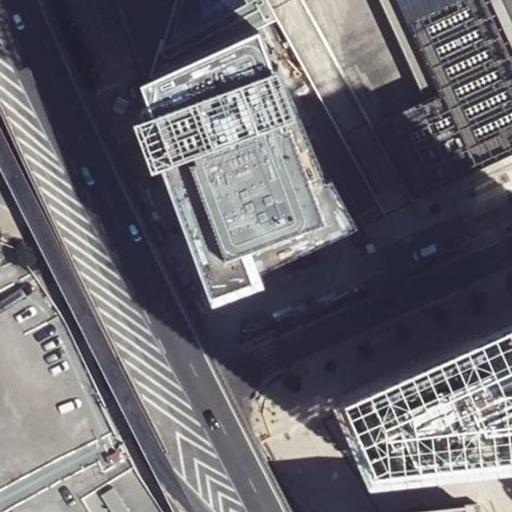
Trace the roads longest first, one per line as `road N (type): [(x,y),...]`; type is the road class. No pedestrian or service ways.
road 1 (motorway): [(13,0),(265,511)]
road 2 (motorway): [(0,144),(155,455),(201,511)]
road 3 (tertiary): [(196,349),(114,189),(32,0)]
road 4 (residential): [(511,206),(196,349)]
road 5 (tertiary): [(0,64),(146,373)]
road 6 (residential): [(216,388),(511,252)]
road 7 (tertiary): [(281,511),(216,388)]
